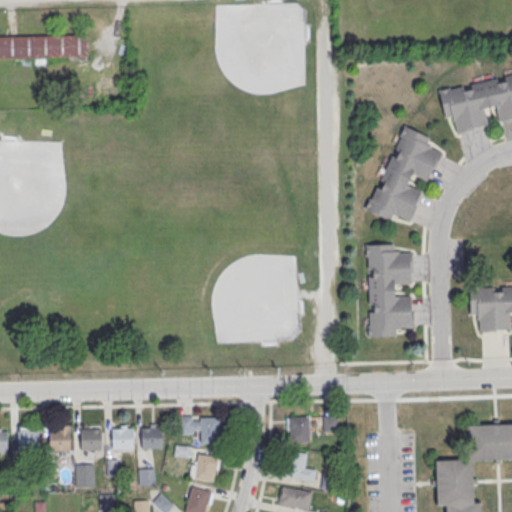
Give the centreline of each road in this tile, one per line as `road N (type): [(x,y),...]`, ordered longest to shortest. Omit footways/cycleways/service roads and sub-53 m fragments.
road 1 (residential): [(511,376),(0,392)]
road 2 (residential): [(511,144),(486,156),(449,192),(437,230),(437,379)]
road 3 (residential): [(253,386),(253,443),(237,511)]
